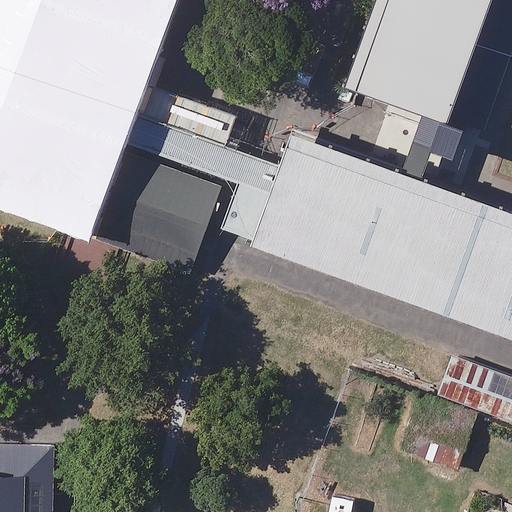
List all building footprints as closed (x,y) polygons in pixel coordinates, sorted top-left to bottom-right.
[(21,251),(151,298),(185,205),(84,168),(145,0),(0,0),(0,228),(26,238),(21,251)] [(451,0),(320,0),(279,119),(396,159),(451,0)] [(511,96),(497,91),(458,204),(511,222),(511,96)] [(511,249),(229,152),(190,266),(511,376),(511,249)] [(65,494),(66,440),(0,438),(0,511),(56,511),(56,494),(65,494)]
